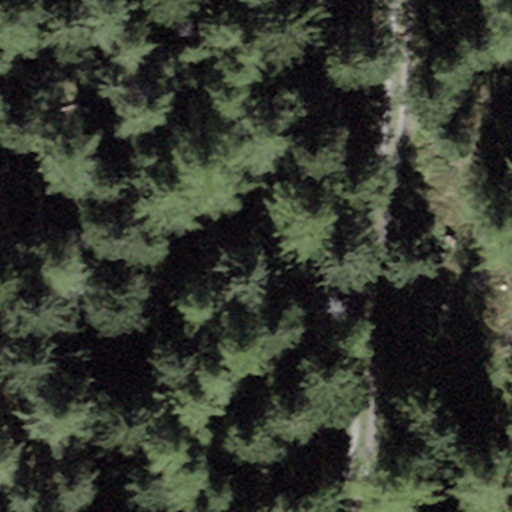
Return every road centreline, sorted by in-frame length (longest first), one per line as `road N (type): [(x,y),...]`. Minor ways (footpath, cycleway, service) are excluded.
road 1 (track): [(377,145),(322,511)]
road 2 (track): [(401,0),(377,145)]
